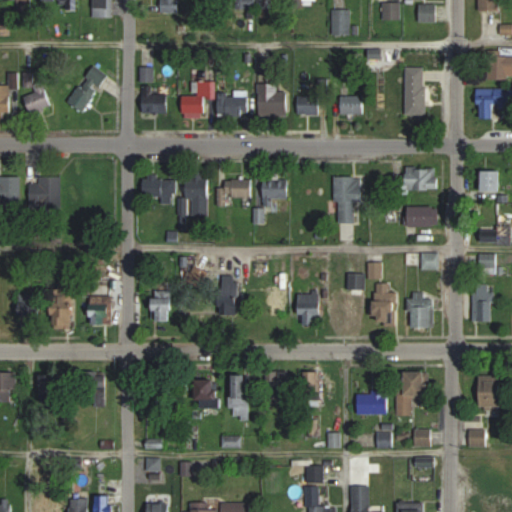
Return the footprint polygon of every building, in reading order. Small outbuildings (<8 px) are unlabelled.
[(43,0),(43,1),(66,0),(66,10),(77,10),(76,0),(43,0)] [(90,0),(91,0),(95,0),(95,17),(115,17),(114,0),(90,0)] [(180,13),(180,0),(161,0),(162,12),(180,13)] [(243,0),(243,8),(271,8),(271,0),(257,0),(243,0)] [(503,11),(503,0),(480,0),(481,11),(503,11)] [(403,2),(385,2),(385,19),(403,19),(403,2)] [(438,22),(438,3),(421,3),(421,22),(438,22)] [(335,36),(353,36),(353,9),(335,9),(335,36)] [(511,49),(490,49),(489,75),(511,75),(511,49)] [(83,93),(98,99),(108,73),(93,66),(83,93)] [(428,115),(428,66),(408,66),(408,115),(428,115)] [(143,81),(156,81),(156,67),(143,67),(143,81)] [(0,84),(0,112),(13,112),(12,88),(22,88),(21,72),(10,73),(10,84),(0,84)] [(57,108),(51,80),(36,84),(38,92),(27,95),(31,114),(57,108)] [(184,114),(216,114),(216,82),(198,82),(198,95),(184,95),(184,114)] [(279,84),(261,84),(261,114),(289,114),(289,91),(279,91),(279,84)] [(144,86),(144,114),(170,114),(170,94),(155,94),(155,86),(144,86)] [(251,113),(251,86),(228,86),(228,113),(251,113)] [(511,87),(480,88),(480,118),(497,118),(497,106),(511,105),(511,87)] [(343,94),(343,114),(366,114),(366,94),(343,94)] [(321,96),(299,96),(299,114),(321,114),(321,96)] [(503,164),(484,164),(484,191),(503,191),(503,164)] [(408,190),(438,190),(438,168),(408,168),(408,190)] [(0,206),(23,206),(23,176),(0,175),(0,206)] [(63,176),(41,176),(41,186),(32,186),(32,204),(63,204),(63,176)] [(338,223),(359,223),(360,177),(338,176),(338,223)] [(185,178),(185,215),(211,215),(211,178),(185,178)] [(146,202),(177,202),(177,179),(146,179),(146,202)] [(254,198),(254,179),(226,179),(226,187),(220,187),(220,206),(230,206),(230,198),(254,198)] [(291,179),(265,179),(265,200),(291,200),(291,179)] [(440,226),(440,206),(409,206),(409,226),(440,226)] [(484,225),(484,243),(503,243),(503,225),(484,225)] [(441,252),(423,252),(423,270),(441,269),(441,252)] [(499,274),(499,252),(481,252),(481,274),(499,274)] [(365,318),(366,274),(350,274),(349,291),(338,291),(338,318),(365,318)] [(241,275),(221,275),(221,315),(241,315),(241,275)] [(398,325),(399,292),(391,292),(391,282),(378,282),(377,324),(398,325)] [(476,322),(495,322),(495,284),(476,284),(476,322)] [(291,285),(270,285),(270,316),(291,316),(291,285)] [(77,327),(77,287),(56,287),(56,327),(77,327)] [(0,301),(0,326),(0,323),(18,323),(18,328),(42,328),(41,288),(0,288),(0,290),(0,302),(0,301)] [(174,290),(155,291),(156,322),(175,321),(174,290)] [(323,292),(300,292),(300,325),(323,325),(323,292)] [(413,328),(436,328),(436,292),(413,292),(413,328)] [(114,296),(92,296),(92,325),(114,325),(114,296)] [(0,371),(0,405),(19,406),(20,372),(0,371)] [(321,393),(321,371),(306,371),(306,393),(321,393)] [(325,393),(341,393),(341,372),(325,372),(325,393)] [(429,400),(429,372),(407,372),(407,384),(399,384),(399,416),(415,416),(415,400),(429,400)] [(66,417),(66,373),(42,374),(43,418),(66,417)] [(252,418),(252,374),(234,374),(234,418),(252,418)] [(108,405),(108,375),(92,375),(92,405),(108,405)] [(277,376),(276,387),(291,388),(292,377),(277,376)] [(505,406),(505,376),(482,376),(482,406),(505,406)] [(203,402),(203,408),(221,408),(221,380),(197,380),(197,402),(203,402)] [(391,391),(359,391),(359,414),(391,414),(391,391)] [(416,446),(434,446),(434,429),(416,429),(416,446)] [(489,430),(472,430),(472,446),(489,446),(489,430)] [(242,446),(242,437),(231,437),(231,446),(242,446)] [(163,469),(163,458),(149,458),(149,469),(163,469)] [(437,467),(437,458),(419,458),(419,467),(437,467)] [(308,482),(325,482),(325,466),(308,466),(308,482)] [(322,486),(308,486),(308,511),(340,511),(340,506),(322,506),(322,486)] [(354,486),(354,511),(372,511),(372,486),(354,486)] [(97,511),(114,511),(114,494),(97,494),(97,511)] [(0,511),(12,511),(12,498),(1,498),(1,502),(0,501),(0,511)] [(37,500),(37,511),(60,511),(61,500),(37,500)] [(251,511),(252,502),(222,503),(222,509),(213,509),(212,502),(193,502),(192,511),(251,511)] [(427,511),(427,502),(401,502),(400,511),(427,511)] [(90,511),(91,503),(71,503),(70,511),(90,511)]
